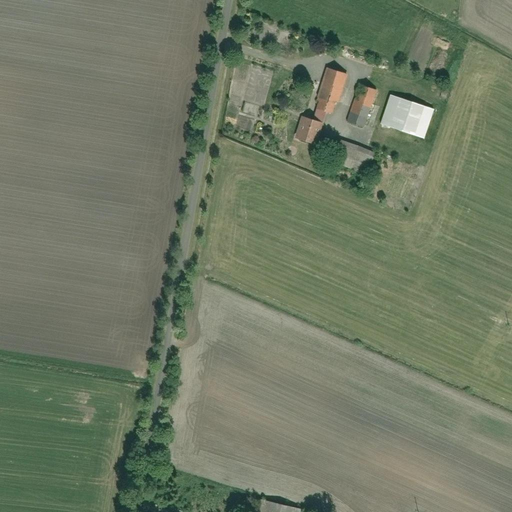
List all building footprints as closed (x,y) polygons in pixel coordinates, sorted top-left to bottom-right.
[(326,71),(314,110),(333,115),(345,77),(326,71)] [(358,88),(346,123),(364,129),(376,93),(358,88)] [(389,95),(379,126),(423,141),(434,111),(389,95)] [(302,119),(294,142),(315,149),(323,127),(302,119)] [(337,141),(330,163),(369,175),(376,153),(337,141)] [(301,511),(257,502),(254,511),(301,511)]
